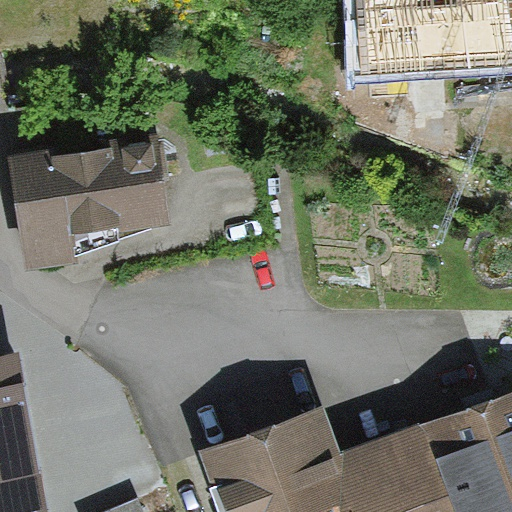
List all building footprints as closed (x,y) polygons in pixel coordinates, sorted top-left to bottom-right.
[(511,0),(365,0),(371,74),(511,62),(511,0)] [(160,137),(15,161),(33,271),(72,264),(78,242),(175,226),(160,137)] [(0,511),(36,511),(13,362),(0,364),(0,511)] [(332,402),(215,443),(239,511),(511,511),(511,393),(349,451),(332,402)] [(144,511),(139,498),(104,511),(144,511)]
